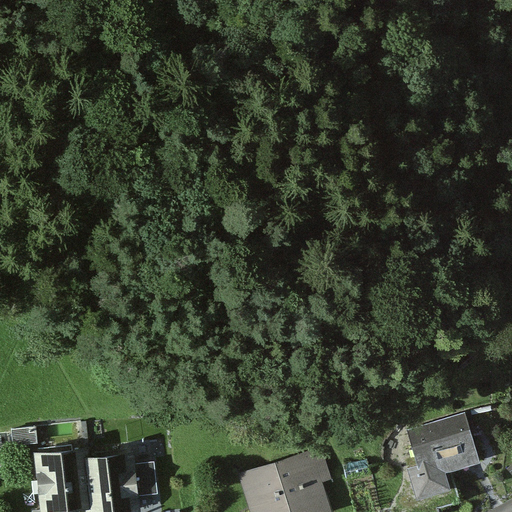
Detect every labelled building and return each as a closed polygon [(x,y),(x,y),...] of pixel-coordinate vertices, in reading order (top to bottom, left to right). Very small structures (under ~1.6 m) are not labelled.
[(465,416),(406,433),(416,468),(407,471),(416,502),(446,494),(440,471),(477,460),(465,416)] [(37,424),(12,426),(14,443),(39,440),(37,424)] [(89,451),(88,442),(36,447),(41,504),(34,505),(34,511),(68,511),(68,508),(94,505),(89,451)] [(137,446),(89,451),(94,505),(94,511),(140,506),(139,492),(159,490),(156,456),(138,458),(137,446)] [(329,480),(321,452),(237,474),(246,511),(326,511),(319,482),(329,480)] [(367,462),(344,467),(346,481),(370,476),(367,462)]
